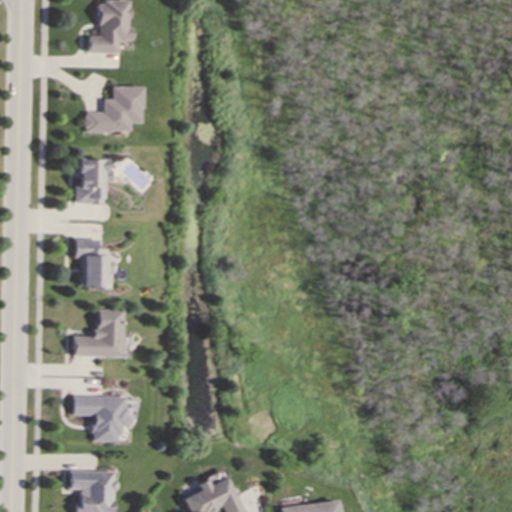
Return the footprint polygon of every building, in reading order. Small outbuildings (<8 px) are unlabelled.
[(83,52),(113,52),(113,39),(127,39),(128,26),(125,26),(125,0),(94,0),(93,35),(84,35),(83,52)] [(98,111),(80,111),(79,131),(125,131),(125,122),(138,122),(138,86),(107,86),(107,98),(98,98),(98,111)] [(69,203),(97,203),(98,181),(106,181),(106,167),(102,167),(102,158),(74,158),(74,185),(69,185),(69,203)] [(77,286),(106,287),(106,276),(110,276),(110,260),(102,260),(102,248),(93,248),(93,238),(69,237),(69,258),(77,258),(77,286)] [(118,309),(90,308),(90,336),(68,335),(68,355),(117,355),(118,309)] [(121,395),(67,394),(66,414),(86,415),(86,440),(114,441),(114,424),(120,424),(121,395)] [(69,511),(108,511),(109,470),(64,469),(63,488),(74,488),(74,501),(70,501),(69,511)] [(238,511),(223,476),(205,483),(203,478),(192,483),(195,490),(178,497),(184,511),(200,511),(216,505),(218,511),(238,511)] [(273,506),(273,511),(332,511),(331,500),(273,506)]
